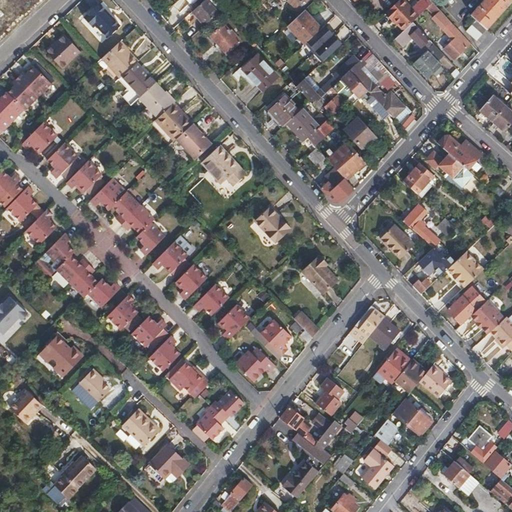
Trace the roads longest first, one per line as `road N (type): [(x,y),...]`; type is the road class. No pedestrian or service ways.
road 1 (residential): [(0,147),(269,413)]
road 2 (residential): [(128,0),(336,224)]
road 3 (residential): [(269,413),(382,273)]
road 4 (residential): [(383,511),(483,379)]
road 5 (residential): [(442,110),(336,224)]
road 6 (residential): [(334,0),(442,110)]
road 7 (residential): [(382,273),(483,379)]
road 8 (unknown): [(153,511),(51,419)]
road 9 (residential): [(193,511),(269,413)]
